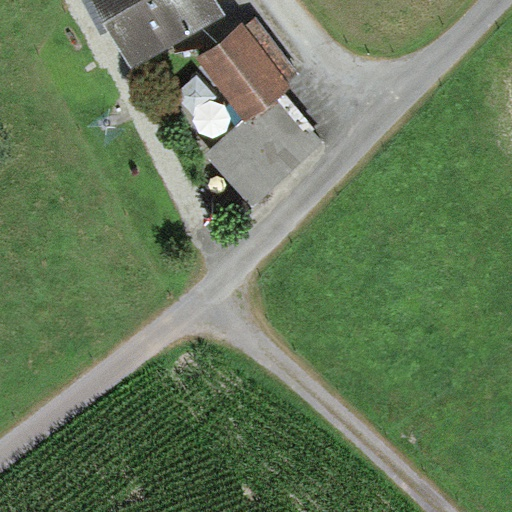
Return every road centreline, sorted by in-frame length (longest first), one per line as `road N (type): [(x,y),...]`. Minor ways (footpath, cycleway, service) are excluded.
road 1 (track): [(0,457),(205,303),(440,511)]
road 2 (residential): [(205,303),(230,266),(490,0)]
